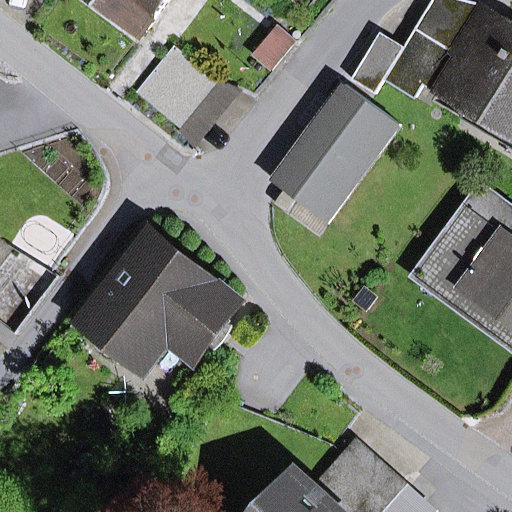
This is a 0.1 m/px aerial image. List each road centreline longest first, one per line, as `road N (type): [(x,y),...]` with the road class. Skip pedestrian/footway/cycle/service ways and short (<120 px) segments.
road 1 (residential): [(511,480),(390,393),(318,329),(215,197)]
road 2 (residential): [(0,380),(168,165)]
road 3 (residential): [(215,197),(369,0)]
road 4 (residential): [(168,165),(0,31)]
